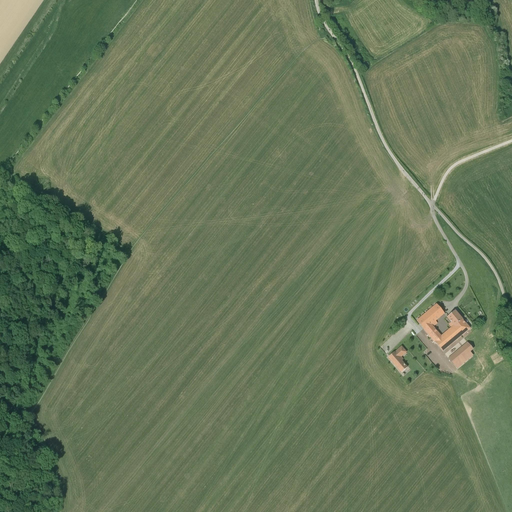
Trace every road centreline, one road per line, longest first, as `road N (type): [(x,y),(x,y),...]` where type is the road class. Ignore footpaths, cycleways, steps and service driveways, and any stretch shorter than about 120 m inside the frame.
road 1 (unclassified): [(431,205),(389,152),(316,0)]
road 2 (unclassified): [(511,323),(491,266),(431,205)]
